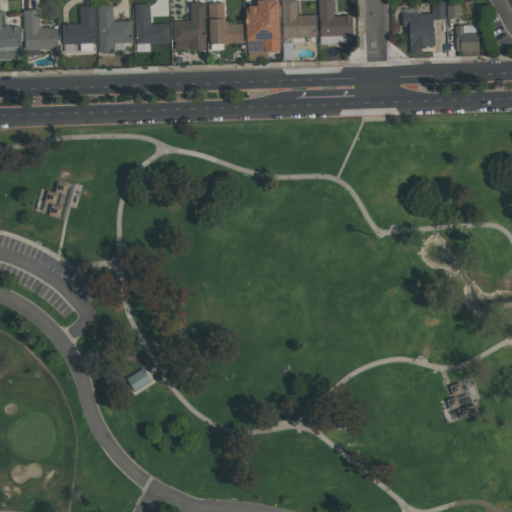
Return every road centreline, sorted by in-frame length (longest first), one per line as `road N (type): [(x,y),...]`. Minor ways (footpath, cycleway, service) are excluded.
road 1 (primary): [(511,73),(0,89)]
road 2 (primary): [(0,116),(294,107)]
road 3 (primary): [(380,104),(511,99)]
